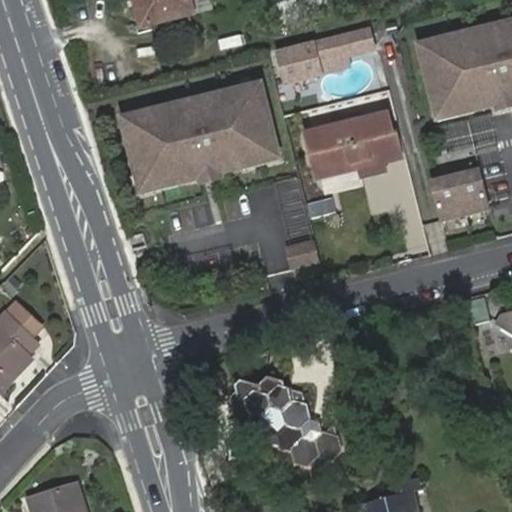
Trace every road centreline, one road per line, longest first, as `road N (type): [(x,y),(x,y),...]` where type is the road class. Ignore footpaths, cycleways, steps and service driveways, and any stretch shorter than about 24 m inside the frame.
road 1 (residential): [(511,259),(128,356)]
road 2 (secondary): [(13,0),(128,356)]
road 3 (residential): [(128,356),(64,400),(0,464)]
road 4 (secondary): [(128,356),(176,511)]
